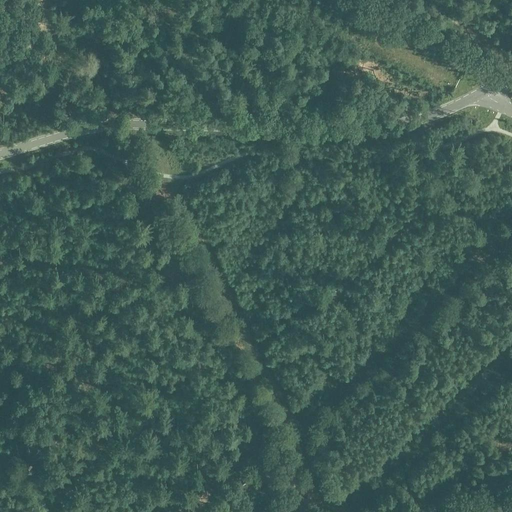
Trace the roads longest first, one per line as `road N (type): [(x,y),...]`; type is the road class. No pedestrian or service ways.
road 1 (tertiary): [(0,155),(97,126),(375,128),(480,94)]
road 2 (track): [(338,511),(150,125)]
road 3 (track): [(511,233),(213,511)]
road 4 (track): [(351,511),(511,358)]
road 5 (track): [(480,94),(290,0)]
